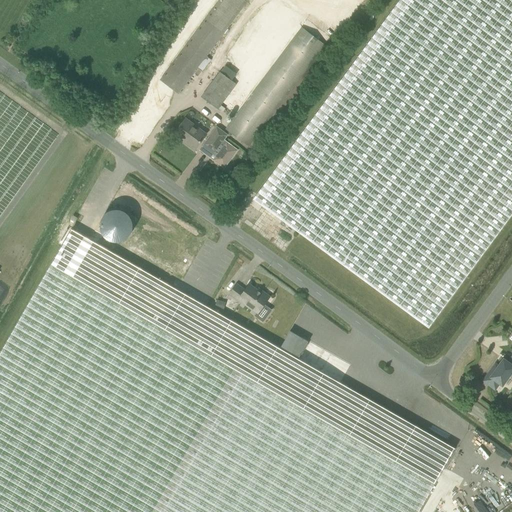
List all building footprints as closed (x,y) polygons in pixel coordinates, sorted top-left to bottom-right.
[(184,87),(190,79),(198,68),(204,72),(213,61),(207,56),(248,0),(220,0),(161,80),(179,94),(181,90),(185,93),(188,89),(184,87)] [(511,0),(399,0),(253,199),(428,328),(511,214),(511,0)] [(302,29),(227,130),(249,147),(324,46),(302,29)] [(220,74),(202,97),(218,109),(236,86),(229,81),(235,73),(225,66),(220,74)] [(0,125),(0,126),(17,104),(0,91),(0,125)] [(185,119),(174,134),(195,150),(205,136),(190,126),(192,124),(185,119)] [(215,152),(227,135),(217,127),(204,144),(215,152)] [(122,239),(125,237),(127,235),(129,232),(130,229),(131,225),(131,222),(130,219),(129,215),(127,212),(125,210),(122,208),(119,206),(116,205),(113,205),(109,205),(106,206),(103,208),(100,210),(98,212),(96,215),(95,218),(94,221),(94,225),(95,228),(96,231),(98,234),(100,237),(103,239),(106,240),(109,241),(112,242),(116,241),(119,241),(122,239)] [(71,229),(0,352),(0,511),(417,511),(429,493),(454,448),(298,359),(308,341),(298,335),(290,331),(280,348),(184,293),(71,229)] [(264,304),(270,297),(262,291),(261,293),(249,284),(245,290),(236,284),(229,294),(241,303),(244,299),(258,310),(254,315),(263,322),(272,310),(264,304)] [(223,303),(216,301),(214,309),(221,311),(223,303)] [(511,365),(503,359),(495,371),(492,369),(484,381),(495,389),(499,383),(502,385),(511,373),(511,374),(511,365)]
